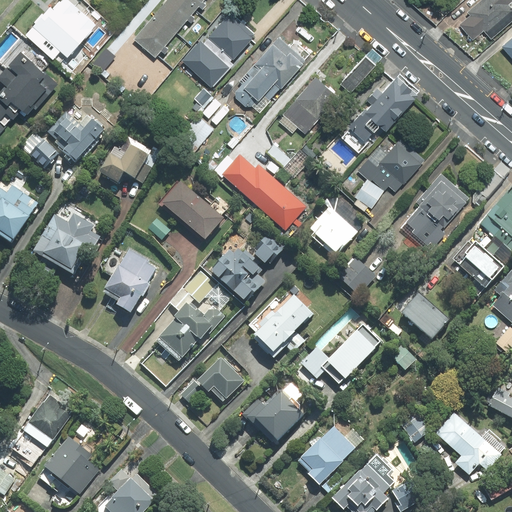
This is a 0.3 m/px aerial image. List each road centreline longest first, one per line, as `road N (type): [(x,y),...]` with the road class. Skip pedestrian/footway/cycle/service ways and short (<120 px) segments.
road 1 (residential): [(254,511),(106,371),(0,309)]
road 2 (tertiary): [(356,0),(511,137)]
